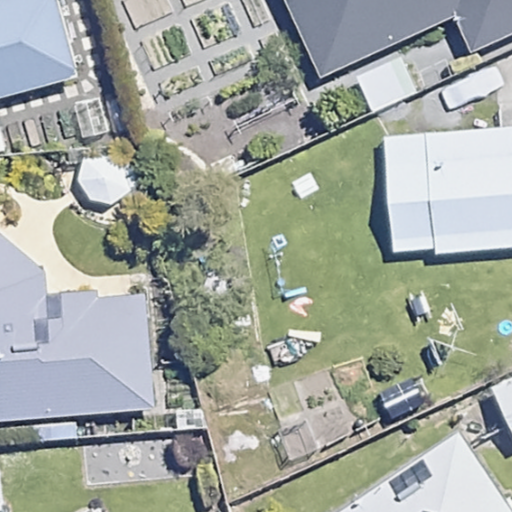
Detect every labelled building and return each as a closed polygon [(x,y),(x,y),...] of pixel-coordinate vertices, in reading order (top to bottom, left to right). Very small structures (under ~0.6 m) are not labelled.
[(0,0),(0,91),(78,68),(56,0),(0,0)] [(511,0),(288,0),(322,73),(456,12),(473,49),(511,31),(511,0)] [(416,94),(401,57),(355,76),(370,113),(416,94)] [(511,123),(413,125),(415,251),(511,249),(511,123)] [(0,419),(154,406),(143,282),(50,290),(43,218),(0,221),(0,419)] [(511,377),(492,387),(511,428),(511,377)] [(455,420),(292,511),(496,511),(505,507),(455,420)] [(177,482),(173,441),(85,448),(89,489),(177,482)]
